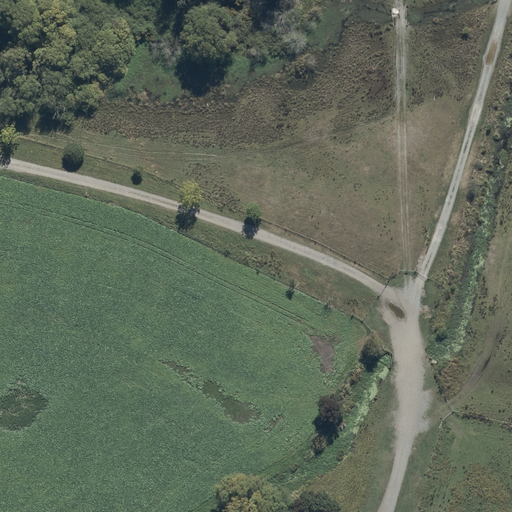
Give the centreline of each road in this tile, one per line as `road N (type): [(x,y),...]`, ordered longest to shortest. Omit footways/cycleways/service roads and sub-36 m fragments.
road 1 (track): [(406,313),(329,259),(0,159)]
road 2 (track): [(406,313),(441,229),(505,0)]
road 3 (unclassified): [(383,511),(409,440),(406,313)]
road 4 (track): [(409,440),(470,384),(511,313)]
